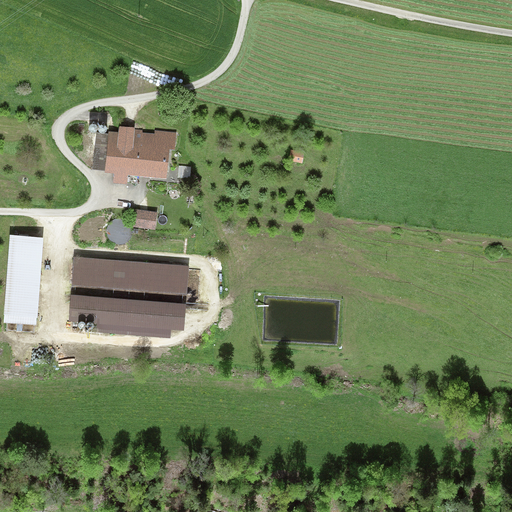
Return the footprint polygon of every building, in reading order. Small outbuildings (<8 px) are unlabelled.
[(173,132),(111,128),(107,177),(170,182),(173,132)] [(308,153),(291,150),(288,168),(305,171),(308,153)] [(157,229),(159,215),(138,213),(137,227),(157,229)] [(40,327),(45,241),(11,239),(6,325),(40,327)] [(192,267),(77,258),(73,289),(193,299),(192,267)] [(75,325),(183,334),(186,307),(77,298),(75,325)]
